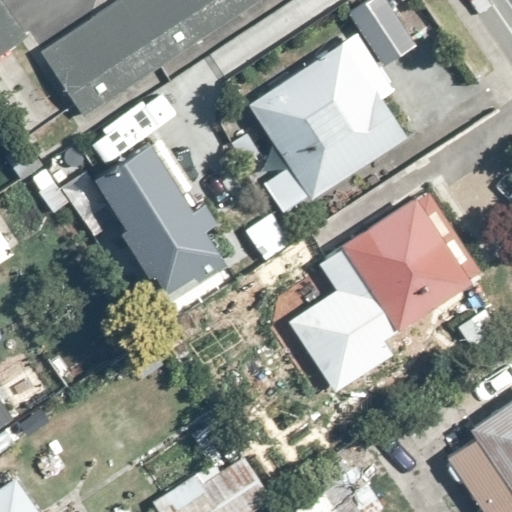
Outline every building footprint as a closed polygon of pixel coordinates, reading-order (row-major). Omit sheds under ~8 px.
[(10,4),(7,0),(0,0),(0,50),(29,31),(10,4)] [(259,0),(119,0),(40,52),(83,117),(259,0)] [(385,94),(395,87),(382,68),(418,44),(393,6),(249,102),(288,160),(260,179),(282,213),(311,194),(312,196),(410,131),(385,94)] [(82,218),(108,201),(168,295),(228,257),(151,137),(92,175),(86,167),(60,184),(82,218)] [(485,277),(429,189),(322,257),(341,286),(290,319),(334,389),(395,351),(388,339),(485,277)] [(209,330),(191,306),(160,329),(177,353),(209,330)] [(36,352),(0,375),(0,384),(17,411),(58,384),(36,352)] [(0,424),(13,415),(0,397),(0,424)] [(511,511),(511,397),(473,425),(480,435),(445,459),(482,511),(511,511)] [(248,511),(273,496),(245,453),(211,476),(203,465),(156,496),(162,506),(153,511),(81,511),(79,508),(72,511),(41,511),(13,469),(0,477),(0,511),(248,511)] [(340,511),(322,485),(292,505),(296,511),(340,511)]
